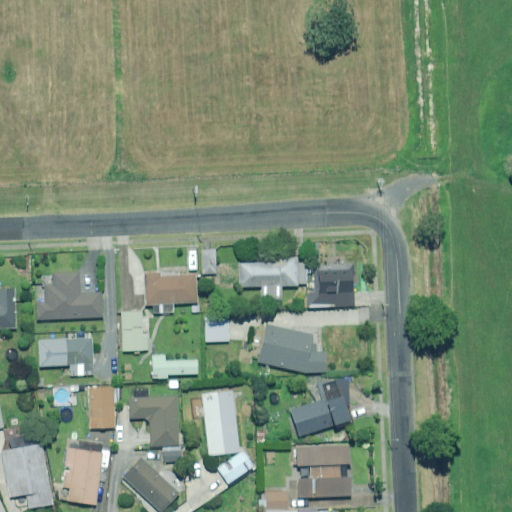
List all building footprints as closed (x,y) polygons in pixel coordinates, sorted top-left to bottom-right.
[(216,249),(202,250),(204,278),(217,277),(216,249)] [(298,263),(298,258),(279,258),(279,263),(240,263),(240,286),(262,286),(262,299),(281,299),(281,285),(308,284),(308,263),(298,263)] [(354,263),(313,263),(313,273),(320,273),(320,291),(349,292),(350,282),(354,282),(354,263)] [(160,272),(144,273),(145,305),(154,305),(154,313),(174,312),(174,303),(198,302),(197,275),(160,276),(160,272)] [(82,293),(81,273),(54,274),(54,285),(45,285),(45,302),(37,302),(37,319),(102,317),(101,293),(82,293)] [(0,328),(16,328),(16,289),(0,288),(0,328)] [(325,293),(308,294),(308,308),(326,307),(325,293)] [(143,335),(142,311),(123,312),(123,350),(151,350),(150,335),(143,335)] [(229,315),(206,315),(206,341),(229,341),(229,315)] [(313,333),(265,325),(259,361),(324,374),(328,354),(317,352),(318,345),(311,343),(313,333)] [(94,374),(92,338),(39,340),(40,366),(71,365),(71,376),(94,374)] [(166,361),(166,355),(153,355),(153,378),(167,378),(167,374),(199,373),(198,360),(166,361)] [(353,408),(345,375),(310,385),(315,402),(291,408),(298,436),(351,421),(348,409),(353,408)] [(115,428),(115,387),(89,387),(89,428),(115,428)] [(240,451),(233,391),(202,394),(209,455),(240,451)] [(163,446),(181,444),(177,395),(129,398),(131,419),(149,418),(151,446),(163,446)] [(53,504),(43,445),(38,446),(35,431),(17,434),(19,449),(2,452),(10,497),(27,494),(29,508),(53,504)] [(88,442),(79,441),(78,450),(69,449),(64,487),(70,488),(69,501),(96,504),(103,447),(87,445),(88,442)] [(181,444),(163,446),(164,461),(182,460),(181,444)] [(351,495),(349,444),(296,447),(296,467),(311,466),(311,479),(298,479),(298,497),(351,495)] [(256,469),(246,451),(218,467),(228,485),(256,469)] [(162,511),(180,494),(141,457),(123,476),(159,511),(162,511)] [(267,511),(306,511),(307,510),(288,511),(288,489),(267,490),(267,511)]
